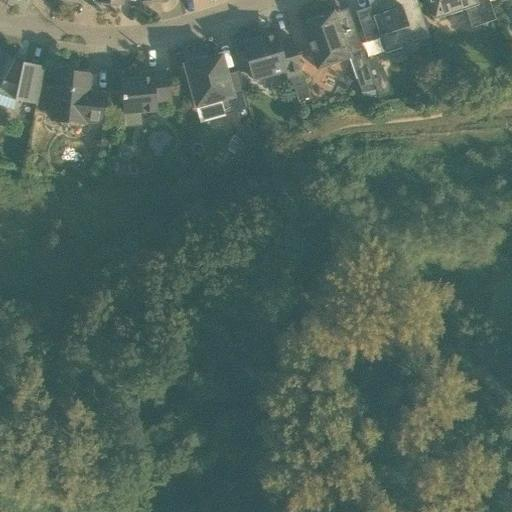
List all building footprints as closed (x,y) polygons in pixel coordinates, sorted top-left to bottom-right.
[(367,0),(385,53),(430,38),(417,0),(367,0)] [(426,0),(428,4),(431,6),(435,18),(465,8),(471,28),(496,20),(489,0),(426,0)] [(363,52),(355,27),(344,31),(340,29),(334,11),(301,22),(317,69),(350,58),(350,57),(349,56),(363,52)] [(279,42),(276,33),(274,27),(262,30),(261,31),(262,37),(243,43),(253,80),(286,71),(288,77),(303,73),(293,38),(279,42)] [(16,100),(37,104),(45,67),(23,62),(15,59),(0,50),(0,105),(14,111),(16,100)] [(225,115),(249,108),(239,71),(227,74),(221,55),(185,65),(197,106),(220,99),(225,115)] [(381,66),(370,70),(375,85),(387,81),(381,66)] [(84,119),(101,121),(104,95),(87,93),(89,73),(58,70),(53,120),(83,123),(84,119)] [(156,106),(171,104),(168,70),(140,73),(140,79),(121,81),(126,126),(141,125),(139,112),(157,110),(156,106)] [(370,70),(369,71),(356,75),(360,88),(375,85),(370,70)] [(247,126),(236,135),(245,146),(256,137),(247,126)] [(179,152),(168,163),(177,173),(189,162),(179,152)]
